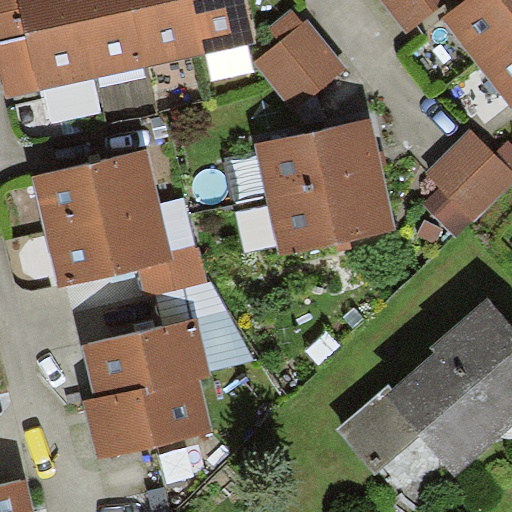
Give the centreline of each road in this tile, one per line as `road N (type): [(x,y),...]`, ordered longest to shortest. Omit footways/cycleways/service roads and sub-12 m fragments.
road 1 (residential): [(65,511),(0,286)]
road 2 (residential): [(323,0),(434,136)]
